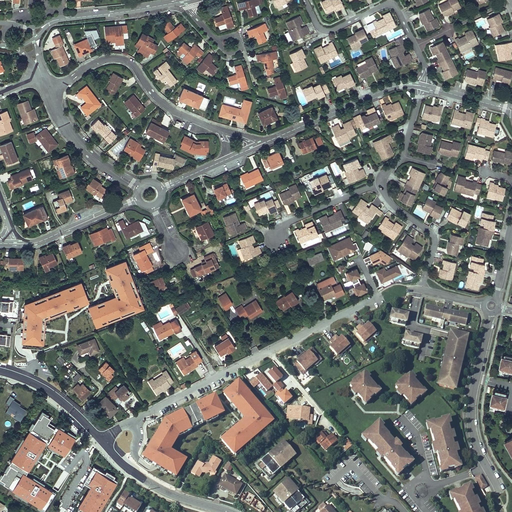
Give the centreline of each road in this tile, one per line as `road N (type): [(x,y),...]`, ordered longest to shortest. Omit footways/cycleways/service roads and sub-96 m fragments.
road 1 (residential): [(99,436),(376,294)]
road 2 (residential): [(49,89),(99,59),(123,57),(172,109),(260,146)]
road 3 (residential): [(378,183),(394,210),(431,236),(420,289),(491,305)]
road 4 (residential): [(491,305),(470,409),(478,453),(499,491)]
road 5 (residential): [(260,146),(385,91),(419,87)]
road 6 (residential): [(183,1),(31,26)]
road 7 (tertiary): [(99,436),(149,483),(226,511)]
road 8 (residential): [(49,89),(63,124),(139,186)]
road 9 (residential): [(17,245),(42,242),(139,199)]
road 10 (tertiary): [(0,369),(49,389),(99,436)]
